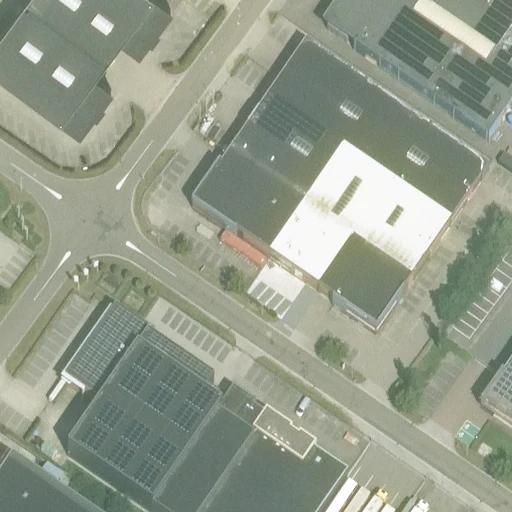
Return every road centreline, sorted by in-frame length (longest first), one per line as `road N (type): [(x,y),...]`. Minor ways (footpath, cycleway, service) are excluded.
road 1 (unclassified): [(92,221),(511,509)]
road 2 (unclassified): [(92,221),(256,0)]
road 3 (unclassified): [(0,346),(92,221)]
